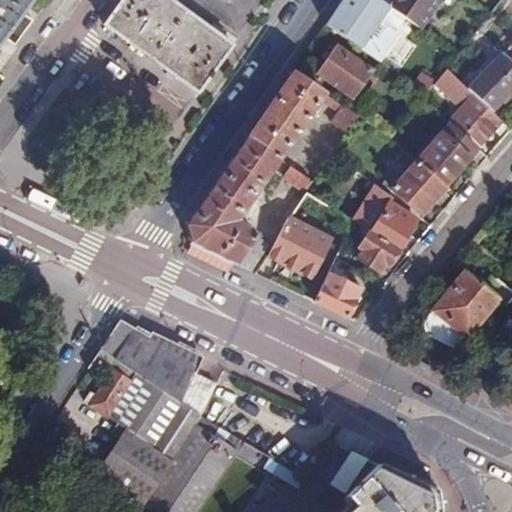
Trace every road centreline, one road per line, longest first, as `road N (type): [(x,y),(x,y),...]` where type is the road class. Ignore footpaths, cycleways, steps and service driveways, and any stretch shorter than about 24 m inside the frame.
road 1 (residential): [(315,0),(132,268)]
road 2 (residential): [(348,372),(369,334),(511,161)]
road 3 (residential): [(132,268),(0,472)]
road 4 (secondary): [(132,268),(348,372)]
road 5 (residential): [(0,123),(84,0)]
road 6 (secondary): [(0,207),(132,268)]
